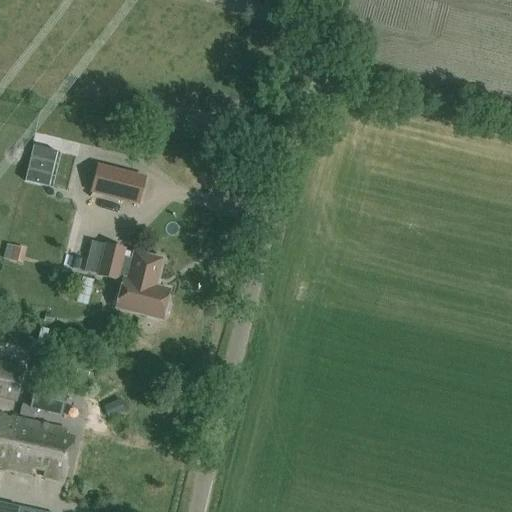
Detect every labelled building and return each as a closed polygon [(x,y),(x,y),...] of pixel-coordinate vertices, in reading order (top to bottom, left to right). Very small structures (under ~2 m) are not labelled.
[(91,192),(137,203),(144,178),(97,166),(91,192)] [(92,242),(84,272),(98,276),(105,245),(92,242)] [(125,250),(106,245),(105,245),(98,276),(122,282),(115,309),(162,321),(163,316),(165,317),(168,304),(166,304),(169,290),(156,286),(163,259),(132,252),(131,259),(123,257),(125,250)] [(23,368),(0,363),(0,397),(15,401),(23,368)] [(58,418),(64,392),(31,385),(26,412),(58,418)] [(0,415),(0,467),(64,482),(74,439),(65,437),(66,431),(0,415)]
